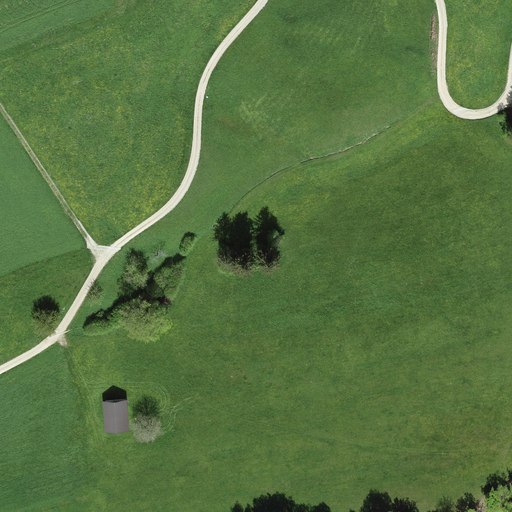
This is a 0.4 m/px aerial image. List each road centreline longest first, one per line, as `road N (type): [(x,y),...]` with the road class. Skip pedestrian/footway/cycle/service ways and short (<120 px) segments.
road 1 (track): [(262,0),(208,69),(182,193),(107,254),(55,337),(0,370)]
road 2 (track): [(107,254),(95,248),(0,108)]
road 3 (track): [(511,84),(503,103),(483,113),(448,101),(438,0)]
